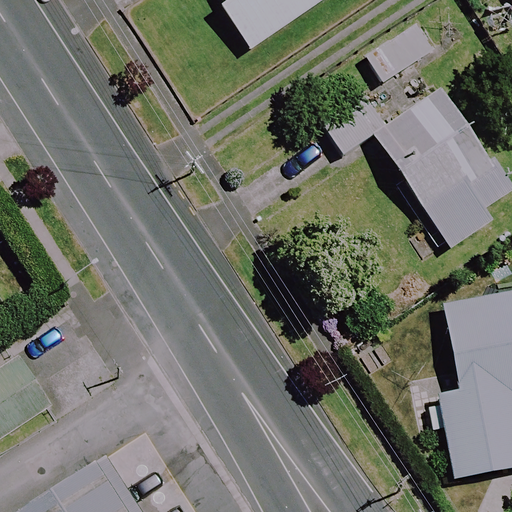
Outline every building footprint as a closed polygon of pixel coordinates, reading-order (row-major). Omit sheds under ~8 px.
[(226,0),(229,5),(221,11),(249,54),(330,0),(226,0)] [(434,55),(417,26),(365,58),(383,87),(434,55)] [(511,195),(511,193),(443,93),(373,141),(450,254),(492,226),(484,214),(511,195)] [(385,131),(364,97),(321,124),(342,158),(385,131)] [(511,292),(438,307),(455,396),(439,399),(455,483),(511,472),(511,292)] [(0,444),(49,412),(2,342),(0,343),(0,444)] [(120,511),(88,461),(7,511),(120,511)]
